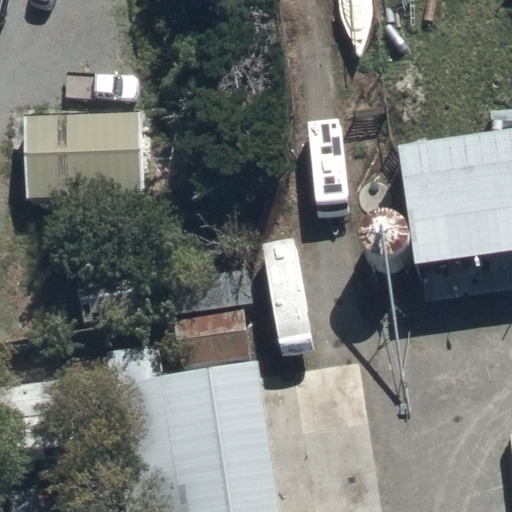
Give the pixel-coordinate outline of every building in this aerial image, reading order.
[(142,208),(142,130),(46,129),(46,208),(142,208)] [(511,281),(511,147),(414,157),(428,290),(511,281)] [(163,256),(166,319),(242,316),(241,281),(227,281),(226,253),(163,256)] [(117,277),(114,256),(73,261),(81,328),(157,319),(152,273),(117,277)] [(241,321),(172,328),(177,374),(246,366),(241,321)] [(286,511),(265,378),(170,393),(164,358),(105,368),(122,474),(144,470),(151,511),(286,511)]
